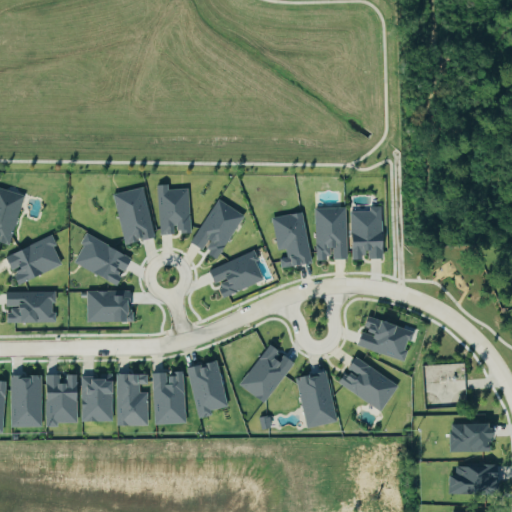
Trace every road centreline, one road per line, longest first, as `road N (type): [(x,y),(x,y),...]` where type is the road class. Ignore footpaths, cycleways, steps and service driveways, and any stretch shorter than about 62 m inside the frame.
road 1 (residential): [(401,293),(316,288),(166,345),(0,348)]
road 2 (residential): [(511,391),(473,336),(401,293)]
road 3 (residential): [(280,300),(304,342),(324,348),(334,338),(335,285)]
